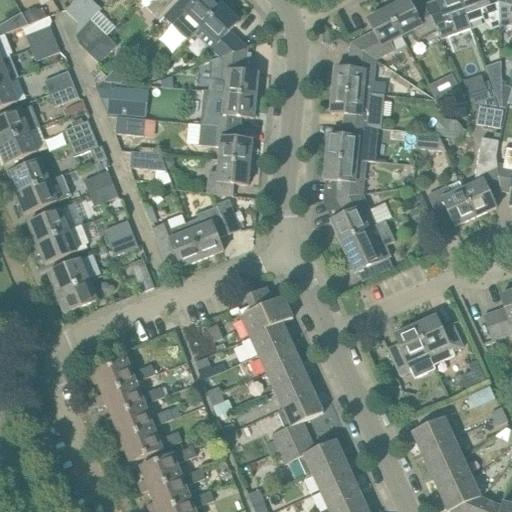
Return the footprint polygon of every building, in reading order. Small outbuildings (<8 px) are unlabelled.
[(76,37),(91,21),(101,10),(91,0),(77,0),(75,2),(66,12),(78,24),(76,37)] [(157,0),(148,10),(156,18),(173,0),(157,0)] [(201,28),(223,6),(216,0),(180,0),(178,3),(164,18),(189,42),(201,28)] [(433,32),(436,30),(425,6),(414,12),(408,0),(407,0),(389,10),(403,37),(414,31),(418,39),(433,32)] [(426,6),(425,6),(436,30),(437,30),(442,40),(472,29),(470,24),(468,17),(467,15),(461,0),(436,0),(437,1),(426,6)] [(480,14),(498,7),(499,6),(498,0),(461,0),(468,17),(480,13),(480,14)] [(511,0),(498,0),(499,6),(498,7),(499,26),(500,26),(511,25),(511,0)] [(239,22),(223,6),(201,28),(210,38),(204,44),(220,60),(247,49),(230,32),(239,22)] [(30,26),(41,21),(35,8),(24,13),(30,26)] [(351,44),(351,45),(375,61),(395,51),(392,42),(403,37),(389,10),(368,20),(374,33),(351,44)] [(80,46),(90,55),(108,37),(91,21),(76,37),(80,46)] [(31,50),(56,40),(50,27),(26,37),(31,50)] [(0,62),(2,62),(10,58),(9,56),(12,55),(5,36),(0,37),(0,62)] [(118,47),(108,37),(90,55),(100,65),(118,47)] [(61,53),(56,40),(31,50),(37,63),(61,53)] [(363,95),(372,96),(373,83),(375,61),(351,45),(349,70),(335,69),(333,91),(363,95)] [(225,94),(256,97),(259,74),(250,73),(251,54),(247,54),(247,49),(220,60),(209,64),(211,68),(209,92),(225,94)] [(2,62),(0,62),(0,86),(10,83),(2,62)] [(107,77),(96,67),(92,71),(92,76),(96,88),(107,77)] [(117,67),(103,82),(121,85),(128,77),(117,67)] [(50,96),(74,86),(69,73),(45,83),(50,96)] [(436,98),(459,86),(453,74),(430,86),(436,98)] [(10,83),(0,86),(0,110),(5,109),(18,104),(10,83)] [(79,99),(74,86),(50,96),(55,109),(79,99)] [(502,88),(502,108),(506,109),(511,90),(509,87),(505,86),(502,88)] [(485,87),(466,94),(470,105),(489,98),(485,87)] [(137,115),(139,91),(113,89),(111,112),(137,115)] [(384,97),(372,96),(363,95),(333,91),(331,114),(345,115),(344,126),(381,130),(384,97)] [(200,125),(240,129),(241,118),(254,120),(256,97),(225,94),(224,107),(202,105),(200,125)] [(0,143),(39,128),(31,107),(21,111),(8,116),(0,119),(0,143)] [(146,121),(118,119),(116,136),(144,138),(146,121)] [(443,120),(436,129),(437,135),(459,137),(463,138),(466,130),(463,128),(456,121),(443,120)] [(70,146),(93,136),(94,136),(89,122),(64,132),(70,146)] [(238,140),(240,129),(200,125),(198,147),(220,149),(219,161),(250,164),(252,141),(238,140)] [(327,158),(357,161),(375,162),(378,130),(381,130),(344,126),(342,137),(329,136),(327,158)] [(39,128),(0,143),(0,154),(1,154),(6,166),(24,159),(48,150),(39,128)] [(439,136),(418,134),(416,150),(446,153),(439,136)] [(98,148),(93,136),(70,146),(69,146),(74,158),(90,152),(95,163),(106,158),(101,147),(98,148)] [(501,192),(503,192),(498,164),(497,165),(495,158),(498,143),(482,140),(474,185),(464,190),(477,218),(497,208),(491,196),(501,192)] [(504,166),(498,164),(503,192),(511,194),(509,207),(511,207),(511,151),(507,150),(504,166)] [(160,156),(131,154),(130,170),(167,173),(160,156)] [(172,168),(175,163),(173,157),(163,161),(167,170),(172,168)] [(356,173),(357,161),(327,158),(324,181),(338,182),(336,200),(363,195),(363,194),(365,175),(356,173)] [(10,187),(13,196),(48,182),(48,181),(40,161),(27,166),(9,173),(13,185),(10,187)] [(248,186),(250,164),(219,161),(218,174),(209,173),(207,194),(233,197),(235,185),(248,186)] [(83,182),(88,195),(113,186),(107,173),(83,182)] [(48,182),(13,196),(17,205),(21,204),(26,216),(56,203),(56,202),(71,197),(62,175),(48,181),(48,182)] [(477,218),(464,190),(463,191),(459,182),(449,187),(428,197),(439,220),(449,216),(456,228),(477,218)] [(113,186),(88,195),(94,208),(118,199),(113,186)] [(331,222),(341,243),(376,226),(363,195),(336,200),(344,216),(331,222)] [(249,200),(248,210),(255,211),(256,200),(249,200)] [(198,220),(187,225),(201,261),(224,252),(219,240),(241,231),(235,218),(234,214),(229,202),(196,215),(198,220)] [(29,236),(33,246),(68,233),(60,211),(47,216),(29,223),(33,235),(29,236)] [(239,212),(234,214),(235,218),(238,224),(243,221),(239,212)] [(103,232),(108,245),(133,236),(127,223),(103,232)] [(377,227),(376,226),(341,243),(351,263),(356,274),(368,268),(372,278),(392,269),(387,259),(392,257),(387,247),(394,243),(385,223),(377,227)] [(201,261),(187,225),(170,231),(167,224),(153,229),(167,265),(178,261),(181,269),(201,261)] [(82,228),(68,233),(33,246),(37,255),(41,254),(45,265),(64,258),(87,250),(86,246),(88,245),(82,228)] [(138,248),(133,236),(108,245),(113,258),(138,248)] [(49,286),(53,296),(89,282),(80,260),(48,273),(53,285),(49,286)] [(155,289),(144,261),(131,266),(142,294),(155,289)] [(97,303),(89,282),(53,296),(57,305),(61,303),(65,315),(97,303)] [(251,339),(283,324),(293,320),(284,298),(273,303),(266,289),(246,298),(253,312),(241,318),(251,339)] [(505,309),(495,313),(504,337),(511,334),(511,292),(500,297),(505,309)] [(495,340),(504,337),(495,313),(483,317),(490,336),(492,341),(495,340)] [(415,327),(433,367),(455,357),(453,353),(463,348),(452,324),(442,329),(436,317),(415,327)] [(291,341),(283,324),(251,339),(259,356),(291,341)] [(435,371),(433,367),(415,327),(395,336),(401,348),(390,353),(401,377),(411,372),(415,380),(435,371)] [(299,359),(291,341),(259,356),(267,374),(299,359)] [(207,358),(195,362),(198,370),(209,365),(207,358)] [(307,378),(299,359),(267,374),(275,392),(307,378)] [(98,384),(103,396),(155,375),(152,366),(133,374),(128,360),(87,376),(89,382),(91,381),(93,386),(98,384)] [(105,421),(164,398),(160,388),(141,396),(136,384),(156,376),(155,375),(103,396),(96,399),(98,404),(100,403),(102,408),(107,406),(112,418),(105,421)] [(315,396),(307,378),(275,392),(283,410),(315,396)] [(490,387),(468,397),(473,410),(495,400),(490,387)] [(210,400),(220,396),(217,388),(207,392),(210,400)] [(220,396),(210,400),(213,407),(223,403),(220,396)] [(272,437),(278,451),(309,437),(303,424),(324,414),(315,396),(283,410),(276,413),(284,431),(272,437)] [(164,398),(105,421),(107,426),(109,425),(111,430),(116,428),(121,441),(114,444),(154,428),(173,420),(169,411),(150,418),(145,406),(164,398)] [(494,421),(505,416),(502,409),(490,414),(494,421)] [(508,423),(505,416),(494,421),(497,428),(508,423)] [(412,434),(421,454),(454,439),(444,419),(412,434)] [(225,437),(235,433),(233,426),(222,430),(225,437)] [(159,441),(154,428),(114,444),(116,448),(118,448),(120,453),(125,451),(130,464),(182,443),(178,433),(159,441)] [(238,440),(235,433),(225,437),(228,444),(238,440)] [(307,478),(313,476),(345,461),(336,441),(315,451),(309,437),(278,451),(285,466),(298,460),(307,478)] [(421,454),(431,473),(462,459),(454,439),(421,454)] [(140,489),(142,494),(201,471),(182,478),(177,465),(196,458),(192,449),(173,457),(173,455),(159,461),(140,468),(146,481),(141,483),(143,488),(140,489)] [(472,479),(462,459),(431,473),(440,493),(472,479)] [(321,494),(353,479),(345,461),(313,476),(321,494)] [(205,481),(201,471),(142,494),(149,491),(154,504),(149,506),(151,511),(149,511),(162,511),(222,490),(222,489),(210,494),(210,493),(191,501),(186,488),(205,481)] [(321,494),(329,511),(361,497),(353,479),(321,494)] [(481,499),(472,479),(440,493),(448,511),(451,511),(468,504),(479,500),(481,499)] [(222,490),(162,511),(195,511),(195,510),(214,503),(214,502),(225,498),(222,490)] [(251,503),(261,499),(259,491),(249,495),(251,503)] [(368,511),(361,497),(329,511),(368,511)] [(264,506),(261,499),(251,503),(254,510),(264,506)] [(451,511),(500,511),(502,508),(479,500),(468,504),(451,511)]
